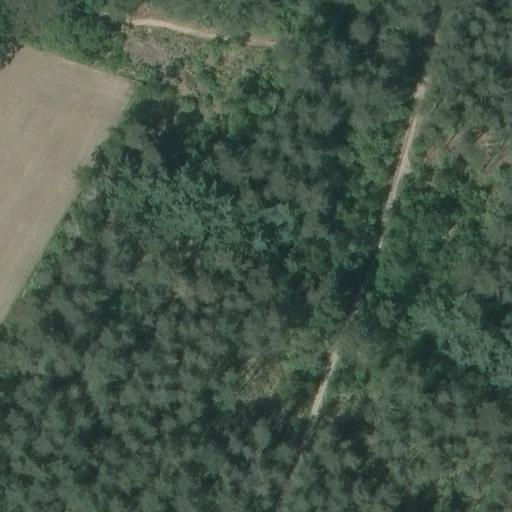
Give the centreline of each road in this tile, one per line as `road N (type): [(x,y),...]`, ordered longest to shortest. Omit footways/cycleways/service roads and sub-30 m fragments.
road 1 (track): [(270,511),(381,252),(433,39)]
road 2 (unknown): [(0,15),(124,19),(217,38),(433,39)]
